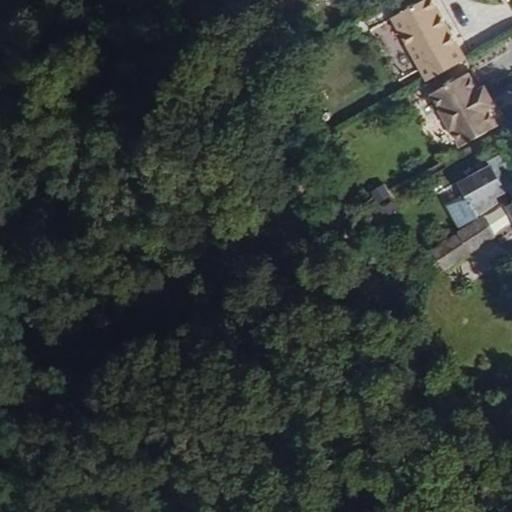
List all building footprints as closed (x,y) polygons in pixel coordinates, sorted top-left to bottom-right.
[(468,59),(436,1),(398,22),(430,80),(468,59)] [(490,108),(497,104),(488,85),(480,90),(470,73),(434,93),(463,145),(500,125),(490,108)] [(493,166),(509,157),(505,150),(490,159),(493,166)] [(511,197),(511,161),(509,157),(493,166),(479,173),(463,182),(476,207),(481,217),(506,201),(511,197)] [(479,173),(493,166),(490,159),(475,167),(479,173)] [(511,204),(510,206),(506,201),(481,217),(435,251),(448,273),(511,228),(511,204)]
